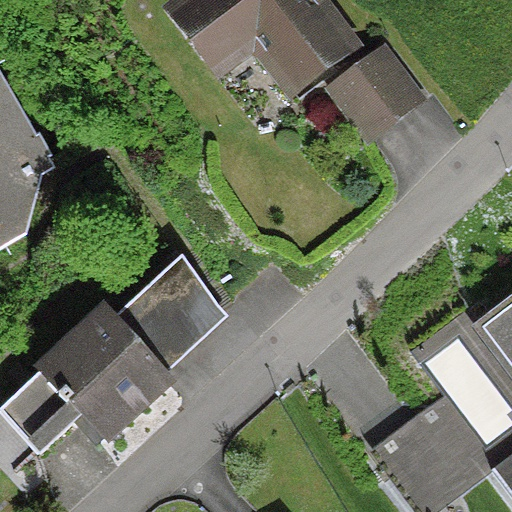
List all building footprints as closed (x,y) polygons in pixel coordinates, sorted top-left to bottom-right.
[(345,48),(308,0),(183,0),(168,12),(213,73),(249,45),(285,94),(345,48)] [(412,103),(376,56),(328,92),(364,139),(412,103)] [(0,86),(0,248),(20,237),(33,187),(24,171),(46,159),(33,137),(30,139),(0,86)] [(128,304),(169,347),(212,308),(176,259),(128,304)] [(511,303),(422,370),(511,490),(511,303)] [(147,367),(169,347),(128,304),(107,324),(147,367)] [(161,383),(147,367),(107,324),(99,316),(3,405),(42,448),(72,421),(94,445),(161,383)]
